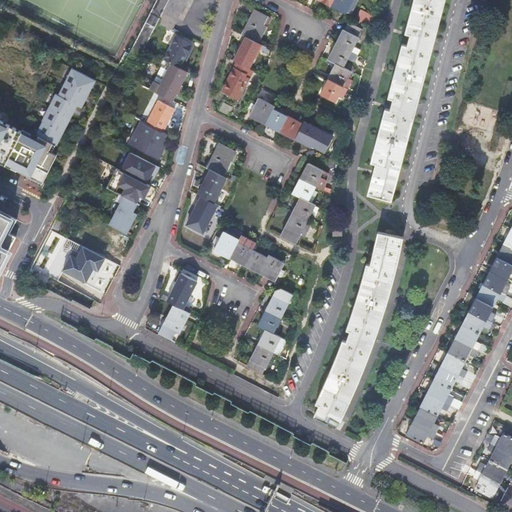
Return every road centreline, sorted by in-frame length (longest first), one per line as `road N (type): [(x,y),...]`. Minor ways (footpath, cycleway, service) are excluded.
road 1 (primary): [(345,495),(17,314)]
road 2 (unclassified): [(367,456),(122,330)]
road 3 (residential): [(503,188),(379,434)]
road 4 (motorway): [(0,391),(207,494)]
road 5 (residential): [(379,434),(442,470),(511,335)]
road 6 (motorway): [(177,458),(149,427),(0,345)]
road 7 (motorway): [(0,461),(68,482),(207,494)]
road 8 (motorway): [(177,458),(0,370)]
road 9 (residential): [(0,184),(43,205),(0,297)]
road 10 (residential): [(160,246),(196,112)]
road 11 (motorway): [(286,511),(177,458)]
road 12 (unclassified): [(475,511),(367,456)]
